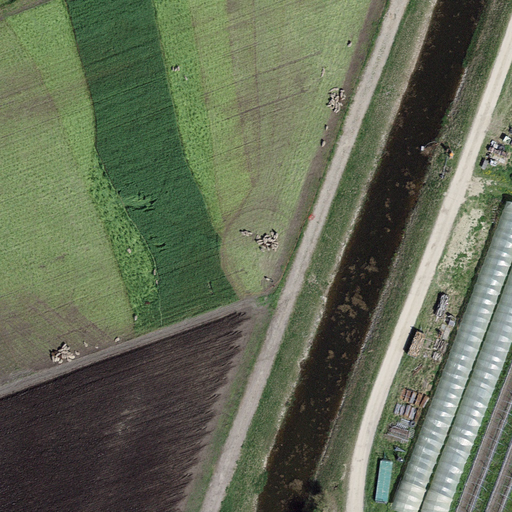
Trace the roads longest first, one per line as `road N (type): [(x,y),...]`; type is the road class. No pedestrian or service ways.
road 1 (track): [(211,511),(398,0)]
road 2 (track): [(355,511),(375,405),(511,36)]
